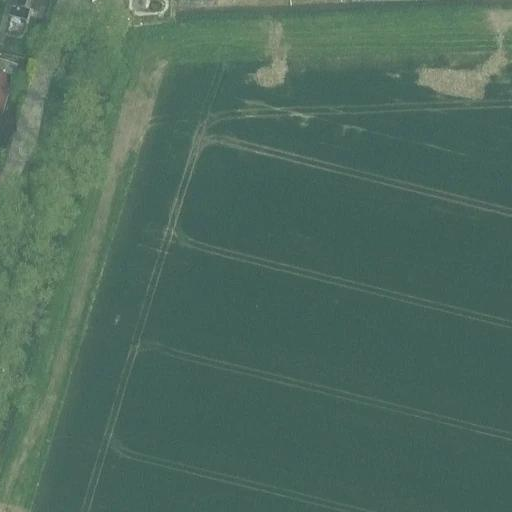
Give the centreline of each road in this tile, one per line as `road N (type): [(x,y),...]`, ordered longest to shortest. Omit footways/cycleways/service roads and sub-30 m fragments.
road 1 (track): [(8,511),(152,53),(511,31)]
road 2 (unclassified): [(0,210),(66,0)]
